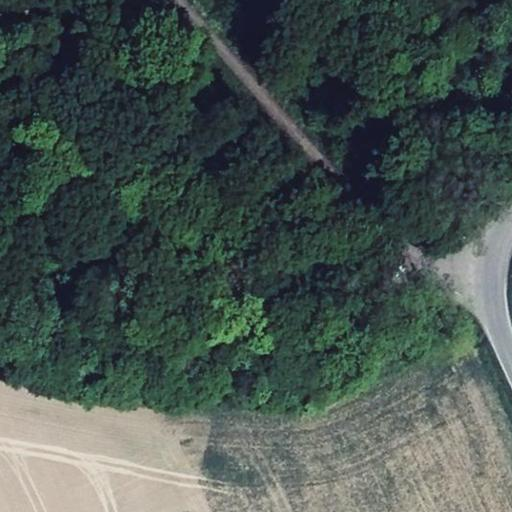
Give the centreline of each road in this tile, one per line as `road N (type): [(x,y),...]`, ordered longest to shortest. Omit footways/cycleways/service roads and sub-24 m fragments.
road 1 (track): [(178,0),(399,245),(494,290)]
road 2 (tertiary): [(511,353),(494,290),(511,219)]
